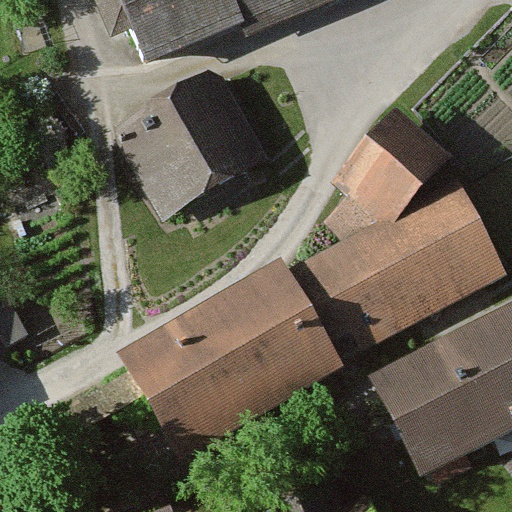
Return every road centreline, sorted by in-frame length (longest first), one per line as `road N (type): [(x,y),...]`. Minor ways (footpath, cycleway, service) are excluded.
road 1 (residential): [(476,0),(347,131),(314,202),(240,283),(0,419)]
road 2 (track): [(125,348),(102,94),(74,0)]
